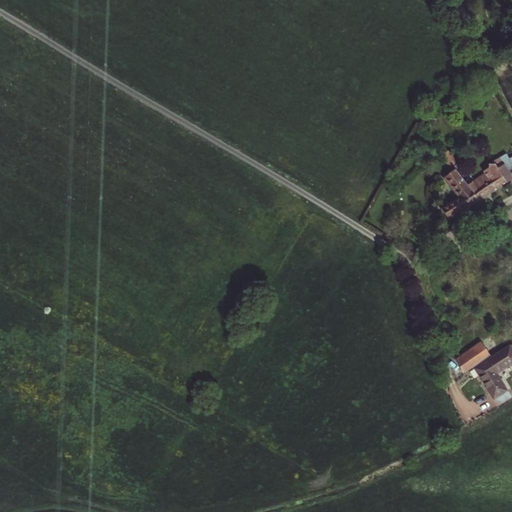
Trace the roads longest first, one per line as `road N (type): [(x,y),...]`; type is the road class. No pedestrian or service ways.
road 1 (unclassified): [(0,13),(405,261)]
road 2 (unclassified): [(405,261),(451,376)]
road 3 (unclassified): [(405,261),(511,201)]
